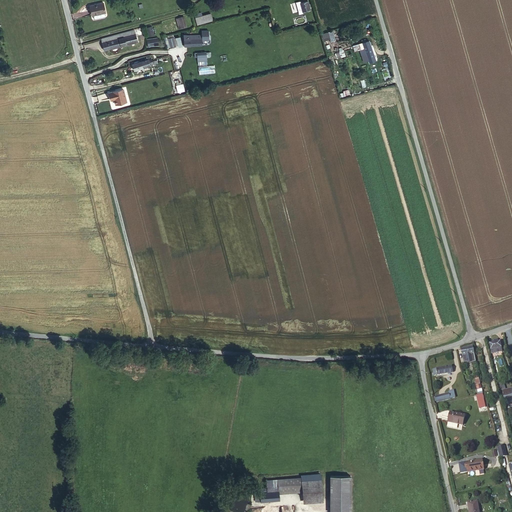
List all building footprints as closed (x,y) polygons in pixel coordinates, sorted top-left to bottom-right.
[(302,12),(310,10),(308,1),(300,3),(299,1),(296,2),(299,14),(303,13),(302,12)] [(104,13),(105,12),(103,3),(90,5),(92,15),(93,15),(104,13)] [(197,25),(213,20),(210,13),(195,18),(197,25)] [(137,41),(134,29),(101,39),(104,50),(137,41)] [(167,37),(169,47),(182,44),(179,34),(167,37)] [(190,39),(184,39),(184,45),(202,45),(202,42),(202,37),(201,36),(196,36),(196,35),(190,35),(190,39)] [(153,45),(153,40),(157,40),(157,37),(146,38),(147,45),(153,45)] [(375,61),(373,54),(372,51),(368,40),(365,41),(365,39),(362,40),(362,42),(360,43),(361,46),(363,45),(366,54),(361,55),(364,62),(368,60),(369,63),(375,61)] [(134,70),(153,64),(158,63),(157,60),(152,61),(151,58),(132,64),(134,70)] [(123,88),(109,92),(110,97),(114,96),(115,99),(116,104),(127,101),(123,88)] [(499,348),(501,347),(500,342),(490,344),(492,353),(500,352),(499,348)] [(474,353),(473,347),(461,349),(462,355),(464,355),(474,353)] [(474,353),(464,355),(464,357),(463,357),(464,363),(468,362),(471,361),(471,363),(475,362),(474,353)] [(433,369),(434,376),(453,373),(452,366),(433,369)] [(511,388),(502,390),(504,397),(511,394),(511,388)] [(463,425),(465,416),(450,412),(448,422),(463,425)] [(504,449),(497,451),(500,460),(507,459),(504,449)] [(484,469),(482,460),(467,463),(468,472),(484,469)] [(301,475),(301,477),(303,490),(303,498),(322,497),(320,474),(301,475)] [(301,477),(278,479),(278,491),(278,492),(303,490),(301,477)] [(266,480),(267,488),(267,492),(278,491),(278,479),(266,480)] [(341,511),(341,503),(341,485),(330,485),(329,511),(341,511)] [(267,492),(260,493),(255,494),(255,501),(261,501),(279,500),(278,492),(278,491),(267,492)] [(478,511),(477,501),(468,503),(469,511),(478,511)]
